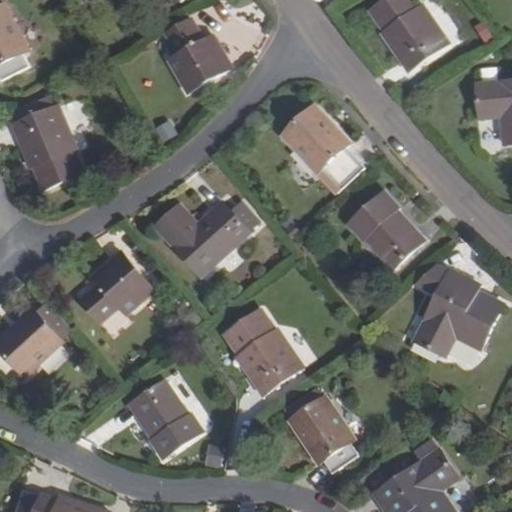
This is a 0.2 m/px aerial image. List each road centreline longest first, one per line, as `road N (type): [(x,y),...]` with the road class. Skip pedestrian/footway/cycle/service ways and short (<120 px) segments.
road 1 (residential): [(318,35),(184,162),(66,236),(20,254)]
road 2 (residential): [(0,423),(144,488),(269,491),(326,511)]
road 3 (residential): [(318,35),(511,254)]
